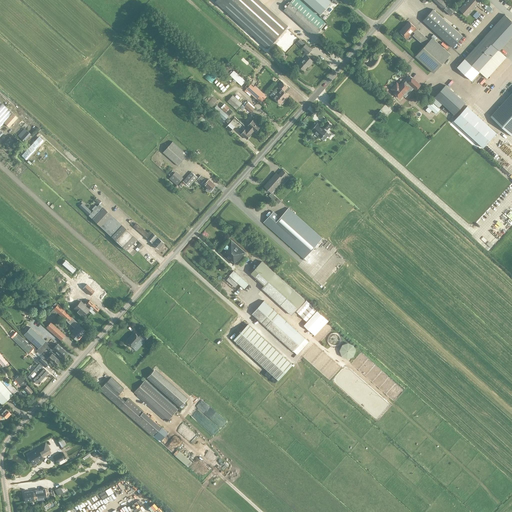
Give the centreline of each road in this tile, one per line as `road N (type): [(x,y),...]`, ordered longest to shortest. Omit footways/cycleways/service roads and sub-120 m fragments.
road 1 (tertiary): [(1,453),(400,0)]
road 2 (track): [(511,411),(322,243),(304,264),(233,198)]
road 3 (track): [(511,197),(477,235),(316,93)]
road 4 (track): [(0,164),(139,292)]
road 5 (track): [(189,0),(309,102)]
road 6 (track): [(115,319),(0,221)]
